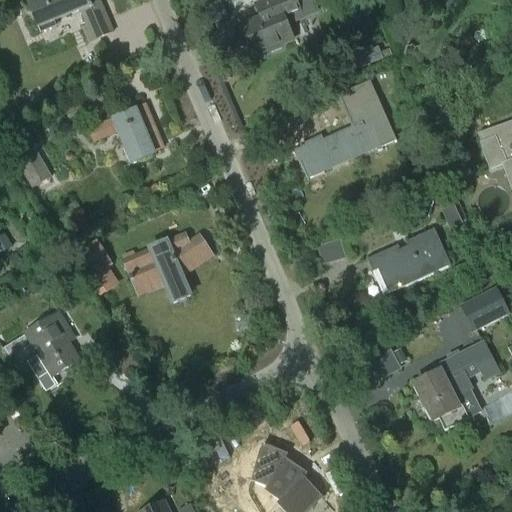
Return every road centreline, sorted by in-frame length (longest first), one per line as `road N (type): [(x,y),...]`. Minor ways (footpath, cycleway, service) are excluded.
road 1 (residential): [(310,357),(157,0)]
road 2 (residential): [(10,511),(310,357)]
road 3 (residential): [(386,511),(310,357)]
